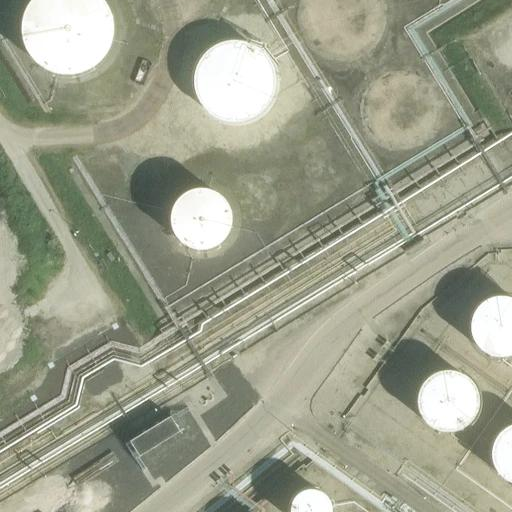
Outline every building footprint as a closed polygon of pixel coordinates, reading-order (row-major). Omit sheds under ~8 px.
[(120,40),(121,31),(120,22),(118,14),(114,6),(109,0),(38,0),(37,2),(32,9),(28,18),(27,26),(26,35),(28,44),(31,53),(36,60),(43,67),(50,72),(58,76),(67,78),(76,78),(85,77),(93,74),(101,70),(108,64),(114,57),(118,49),(120,40)] [(278,81),(278,80),(278,73),(275,65),(272,59),(267,53),(262,48),(253,43),(247,41),(238,40),(229,41),(223,43),(217,47),(211,51),(206,56),(201,65),(199,72),(198,80),(199,89),(201,95),(204,102),(209,108),(214,112),(221,116),(229,119),(236,120),(243,120),(251,118),(257,116),(265,111),(270,105),(275,97),(277,89),(278,81)] [(235,228),(236,222),(235,216),(233,210),(231,204),(227,199),(222,195),(217,192),(211,190),(205,189),(199,190),(192,191),(187,194),(182,197),(177,202),(174,207),(172,213),(171,219),(171,225),(172,231),(174,237),(177,242),(182,246),(187,250),(192,253),(198,254),(205,254),(211,253),(217,251),(222,248),(227,244),(231,239),(233,234),(235,228)] [(511,300),(508,300),(502,299),(496,299),(491,300),(485,303),(481,306),(476,310),(473,315),(471,321),(470,327),(470,332),(471,338),(473,344),(476,349),(481,353),(485,356),(491,359),(496,360),(502,360),(508,360),(511,358),(511,300)] [(92,400),(127,380),(120,368),(85,388),(92,400)] [(476,408),(476,402),(476,397),(474,391),(472,386),(468,382),(464,378),(459,375),(454,374),(448,373),(443,373),(437,374),(432,377),(427,380),(423,384),(420,389),(418,394),(417,399),(417,405),(418,410),(420,416),(423,420),(427,424),(432,428),(437,430),(442,431),(448,432),(454,431),(459,429),(464,426),(468,423),(472,418),(474,413),(476,408)] [(511,426),(511,427),(507,429),(502,432),(498,436),(495,441),(493,446),(492,452),(492,458),(493,463),(495,469),(498,473),(502,478),(507,481),(511,483),(511,426)] [(331,511),(331,510),(331,504),(328,499),(325,495),(321,492),(316,490),(310,490),(305,491),(300,493),(296,497),(293,502),(292,507),(291,511),(331,511)]
